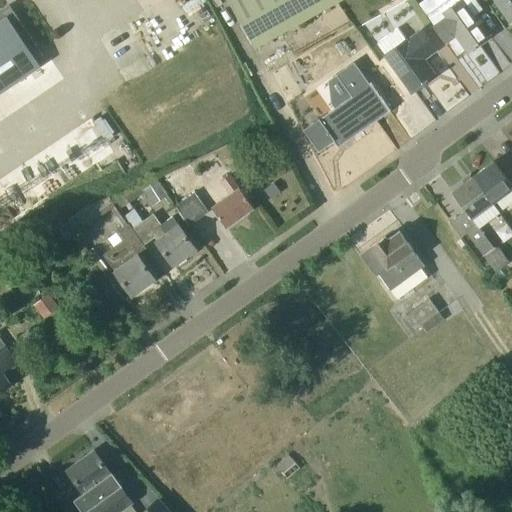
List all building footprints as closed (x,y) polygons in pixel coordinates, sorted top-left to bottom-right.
[(260,0),(229,0),(256,48),(280,34),(260,0)] [(260,0),(280,34),(340,0),(260,0)] [(433,23),(446,42),(456,35),(469,53),(481,45),(479,43),(491,35),(465,0),(462,0),(444,13),(444,15),(433,23)] [(511,0),(495,0),(511,22),(511,21),(511,0)] [(43,55),(10,5),(0,11),(0,92),(41,65),(36,59),(43,55)] [(143,19),(102,42),(110,56),(151,33),(143,19)] [(436,49),(425,34),(422,30),(387,55),(412,91),(424,83),(425,85),(436,76),(423,59),(436,49)] [(95,70),(103,94),(124,87),(116,63),(95,70)] [(371,84),(370,85),(359,70),(349,78),(360,92),(321,120),(339,146),(390,110),(371,84)] [(52,118),(85,178),(121,159),(88,99),(52,118)] [(473,176),(493,203),(511,189),(511,183),(495,161),(473,176)] [(212,207),(227,227),(254,207),(231,175),(221,182),(231,194),(212,207)] [(500,213),(493,203),(473,176),(453,192),(477,225),(467,233),(485,256),(495,270),(509,259),(499,247),(496,249),(480,228),(500,213)] [(151,202),(166,192),(157,179),(142,189),(144,192),(151,202)] [(190,226),(209,212),(195,192),(176,206),(190,226)] [(115,206),(112,202),(108,197),(88,204),(66,220),(70,226),(76,234),(85,227),(115,206)] [(179,225),(173,217),(161,225),(153,213),(133,227),(145,244),(156,237),(158,240),(156,241),(174,265),(197,249),(179,225)] [(132,225),(131,226),(129,224),(109,239),(114,247),(104,255),(116,271),(115,271),(133,295),(156,279),(138,255),(137,255),(135,252),(145,244),(133,227),(132,225)] [(386,236),(361,254),(377,276),(380,274),(398,298),(428,275),(421,267),(425,264),(400,231),(388,239),(386,236)] [(0,287),(7,282),(9,281),(1,270),(0,270),(0,287)] [(59,306),(49,293),(34,305),(44,318),(59,306)] [(430,299),(406,316),(415,328),(422,324),(435,314),(439,311),(430,299)] [(440,322),(435,314),(422,324),(427,331),(440,322)] [(0,393),(13,385),(4,372),(18,361),(0,335),(0,393)] [(116,511),(131,501),(95,452),(69,471),(94,505),(90,508),(92,511),(116,511)] [(141,496),(128,511),(142,511),(150,504),(141,496)] [(169,511),(158,500),(144,511),(169,511)]
